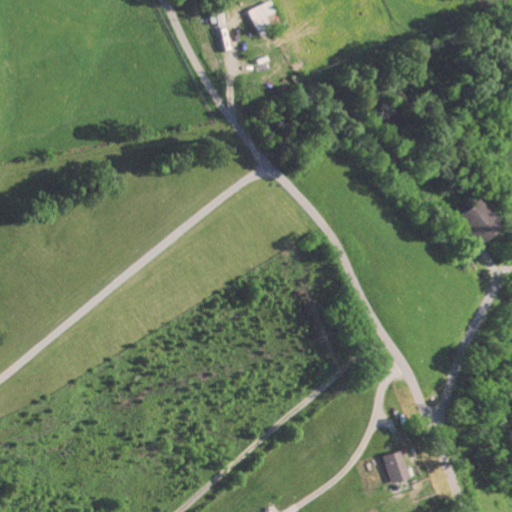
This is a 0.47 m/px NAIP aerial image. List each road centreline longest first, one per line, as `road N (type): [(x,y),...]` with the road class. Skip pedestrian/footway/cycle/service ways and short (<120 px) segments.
road 1 (residential): [(434,435),(341,251),(243,135),(162,0)]
road 2 (residential): [(460,511),(434,435),(470,334),(511,259)]
